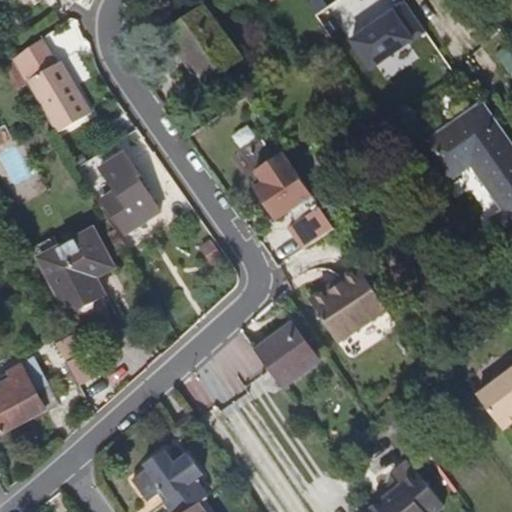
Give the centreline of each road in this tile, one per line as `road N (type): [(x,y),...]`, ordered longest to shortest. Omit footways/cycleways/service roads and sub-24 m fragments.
road 1 (residential): [(62,465),(250,303),(258,285),(250,259),(102,31),(105,0)]
road 2 (unknown): [(202,345),(304,511)]
